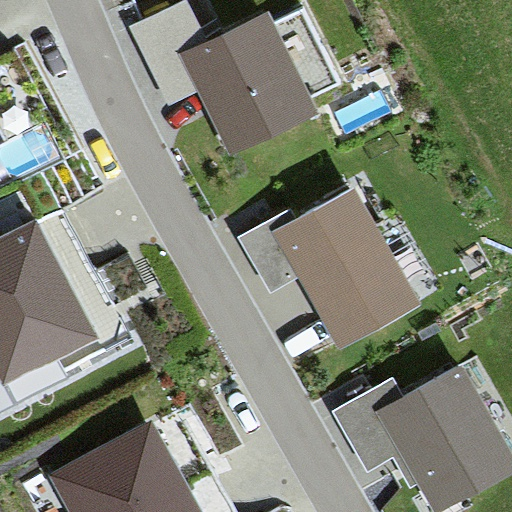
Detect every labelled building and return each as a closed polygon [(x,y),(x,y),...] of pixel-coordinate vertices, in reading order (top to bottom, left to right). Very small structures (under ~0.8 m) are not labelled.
[(280,13),(273,0),(264,0),(183,44),(201,78),(237,144),(319,99),(312,85),(340,70),(302,1),(280,13)] [(0,86),(19,131),(45,120),(63,162),(110,141),(62,29),(0,55),(0,86)] [(422,290),(354,173),(298,206),(292,196),(236,229),(270,285),(299,268),(340,337),(422,290)] [(105,320),(40,205),(0,227),(0,369),(16,398),(70,368),(58,346),(105,320)] [(511,455),(511,433),(464,354),(406,390),(394,370),(336,405),(370,462),(402,443),(406,450),(437,501),(511,455)] [(158,422),(153,413),(53,472),(76,511),(242,511),(214,465),(181,408),(158,422)]
